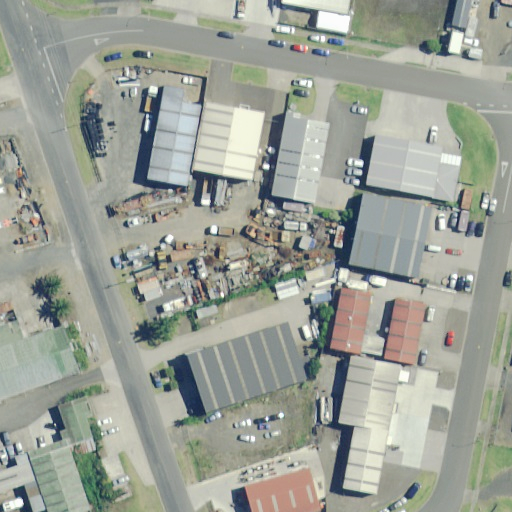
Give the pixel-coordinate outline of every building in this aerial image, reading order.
[(325,0),(260,0),(260,5),(323,16),(325,0)] [(511,0),(492,0),(491,6),(511,9),(511,0)] [(178,93),(138,86),(123,173),(163,180),(178,93)] [(240,105),(187,96),(174,170),(227,179),(240,105)] [(303,124),(262,117),(250,190),(291,197),(303,124)] [(440,149),(373,136),(369,155),(362,153),(358,173),(366,175),(364,185),(450,202),(457,167),(437,163),(440,149)] [(399,199),(330,187),(318,258),(388,270),(399,199)] [(155,292),(142,253),(129,257),(142,297),(155,292)] [(339,289),(309,284),(299,344),(329,348),(339,289)] [(175,300),(172,291),(158,294),(161,303),(175,300)] [(424,304),(393,298),(391,310),(385,309),(381,326),(389,327),(382,359),(412,364),(424,304)] [(511,314),(499,312),(491,360),(511,363),(511,314)] [(0,380),(46,365),(32,324),(0,334),(0,380)] [(253,331),(161,360),(177,413),(269,384),(253,331)] [(368,361),(321,353),(310,416),(325,418),(314,484),(347,490),(368,361)] [(511,393),(503,392),(498,423),(511,425),(511,430),(511,435),(511,393)] [(49,396),(31,403),(45,438),(63,431),(49,396)] [(34,442),(0,455),(0,459),(21,511),(35,511),(59,503),(34,442)] [(277,459),(211,478),(220,511),(254,511),(289,503),(277,459)]
